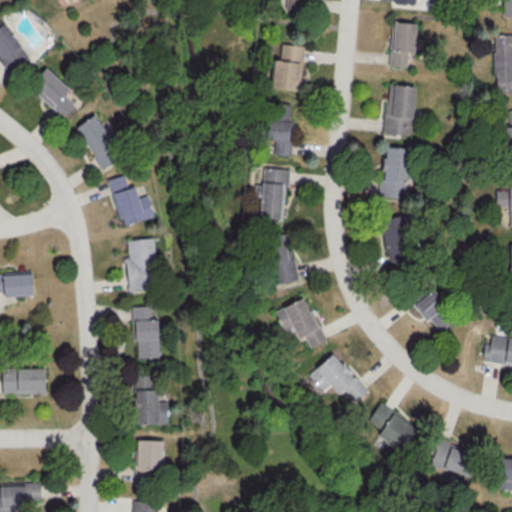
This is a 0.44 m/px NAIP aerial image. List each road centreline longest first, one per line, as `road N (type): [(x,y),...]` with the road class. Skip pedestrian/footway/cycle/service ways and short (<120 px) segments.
road 1 (residential): [(511,409),(479,405),(419,372),(377,332),(346,279),(333,220),(352,0)]
road 2 (residential): [(87,511),(90,362),(74,214),(50,167),(0,118)]
